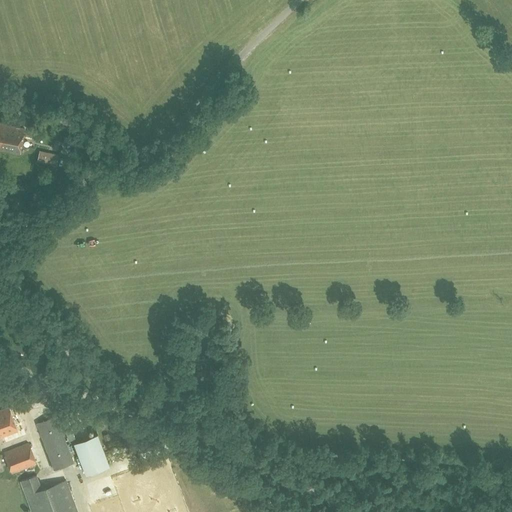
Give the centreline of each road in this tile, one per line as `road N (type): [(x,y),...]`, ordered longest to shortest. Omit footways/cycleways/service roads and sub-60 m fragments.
road 1 (unclassified): [(0,245),(85,180),(153,155),(246,51),(306,0)]
road 2 (track): [(511,470),(239,446)]
road 3 (track): [(0,250),(64,344),(128,413)]
road 4 (track): [(366,511),(198,442)]
